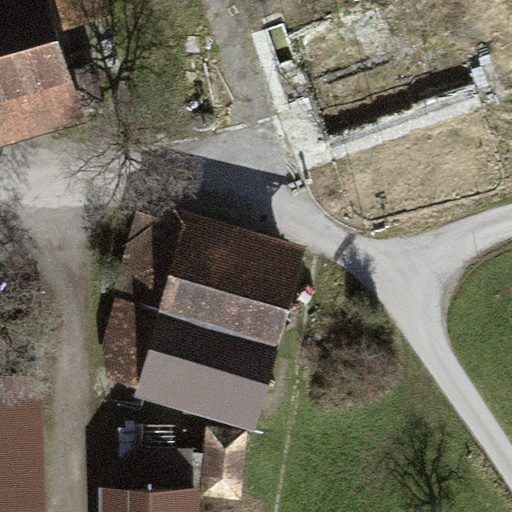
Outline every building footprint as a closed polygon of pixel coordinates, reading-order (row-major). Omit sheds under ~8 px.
[(51,0),(0,0),(0,126),(82,101),(51,0)] [(465,0),(337,0),(258,27),(306,164),(499,98),(465,0)] [(155,218),(110,376),(254,417),(299,259),(155,218)] [(38,511),(36,399),(0,399),(0,511),(38,511)] [(197,511),(197,495),(106,498),(106,511),(197,511)]
